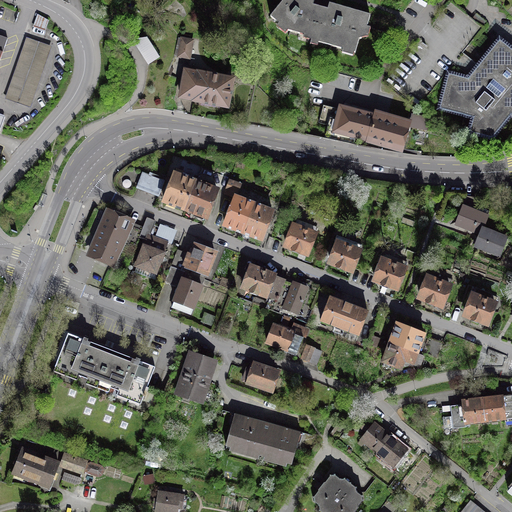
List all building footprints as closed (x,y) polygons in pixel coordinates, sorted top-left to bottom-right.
[(283,0),(270,17),(282,26),(286,21),(290,25),(288,31),(300,34),(301,30),(313,34),(312,37),(320,8),(313,6),(314,0),(283,0)] [(320,8),(312,37),(311,40),(312,40),(313,34),(320,36),(318,42),(348,51),(349,47),(355,49),(354,52),(355,53),(359,39),(361,38),(360,33),(359,33),(361,26),(367,28),(370,15),(329,4),(328,10),(320,8)] [(48,20),(37,14),(33,27),(45,31),(48,20)] [(149,28),(137,34),(148,59),(161,53),(149,28)] [(51,46),(24,38),(4,98),(30,107),(51,46)] [(189,58),(193,41),(182,38),(178,56),(189,58)] [(511,50),(499,40),(468,79),(449,74),(440,109),(465,115),(461,129),(470,131),(470,132),(492,138),(511,115),(511,50)] [(198,73),(185,71),(180,97),(193,99),(193,100),(227,107),(233,79),(198,72),(198,73)] [(342,108),(341,108),(341,111),(324,107),(320,123),(330,125),(326,138),(354,143),(356,135),(368,139),(400,149),(406,126),(389,121),(390,118),(378,115),(379,113),(375,112),(374,117),(342,107),(342,108)] [(429,118),(413,115),(411,127),(427,130),(429,118)] [(163,181),(143,173),(138,186),(158,194),(163,181)] [(171,174),(159,206),(180,214),(193,182),(171,174)] [(240,184),(228,180),(225,188),(237,193),(240,184)] [(203,223),(215,191),(193,182),(180,214),(203,223)] [(474,194),(463,189),(459,199),(470,203),(474,194)] [(43,206),(47,195),(43,193),(38,204),(43,206)] [(243,232),(254,205),(235,197),(224,225),(243,232)] [(254,205),(243,232),(266,241),(277,214),(254,205)] [(456,224),(480,234),(483,228),(486,218),(471,212),(472,209),(463,206),(456,224)] [(92,254),(112,262),(120,240),(136,245),(139,237),(142,230),(128,225),(129,220),(108,212),(92,254)] [(154,220),(147,217),(142,230),(139,237),(146,240),(148,235),(152,237),(155,230),(151,228),(154,220)] [(316,229),(292,219),(282,243),(306,253),(316,229)] [(172,243),(177,228),(161,222),(155,236),(172,243)] [(499,256),(505,240),(490,234),(491,231),(483,228),(480,234),(475,246),(499,256)] [(137,264),(155,272),(166,242),(152,237),(148,235),(146,240),(137,264)] [(361,246),(337,236),(327,261),(352,270),(361,246)] [(214,253),(193,245),(189,256),(177,251),(171,266),(204,278),(214,253)] [(406,263),(382,253),(372,279),(397,288),(406,263)] [(204,278),(171,266),(165,281),(180,286),(183,279),(201,286),(204,278)] [(285,280),(251,266),(242,287),(276,301),(285,280)] [(451,281),(427,271),(417,296),(442,305),(451,281)] [(201,286),(183,279),(180,286),(172,307),(191,314),(201,286)] [(308,289),(293,283),(281,314),(296,320),(308,289)] [(497,298),(471,288),(461,313),(487,323),(497,298)] [(367,311),(329,296),(320,320),(358,334),(367,311)] [(292,330),(273,323),(265,343),(296,354),(306,329),(294,324),(292,330)] [(390,342),(417,353),(424,334),(397,323),(390,342)] [(55,366),(100,384),(113,351),(68,333),(55,366)] [(379,339),(371,336),(368,343),(376,346),(379,339)] [(435,341),(428,338),(423,352),(430,354),(435,341)] [(442,343),(435,341),(430,354),(437,357),(442,343)] [(417,353),(390,342),(383,360),(401,368),(403,362),(408,364),(409,360),(419,364),(423,355),(417,353)] [(321,351),(307,345),(302,358),(316,364),(321,351)] [(113,351),(100,384),(143,401),(156,368),(113,351)] [(215,360),(188,351),(174,391),(200,400),(215,360)] [(278,371),(250,362),(243,383),(271,392),(278,371)] [(511,394),(482,398),(485,421),(511,417),(511,394)] [(453,425),(485,421),(482,398),(450,402),(453,425)] [(301,432),(235,413),(226,446),(291,465),(301,432)] [(361,438),(378,452),(390,437),(374,423),(361,438)] [(406,450),(390,437),(378,452),(394,465),(406,450)] [(58,462),(23,448),(14,471),(49,485),(58,462)] [(89,462),(65,455),(62,466),(85,473),(86,471),(89,462)] [(98,465),(89,462),(86,471),(98,475),(101,474),(103,470),(104,471),(105,464),(99,462),(98,465)] [(356,511),(369,497),(336,471),(312,502),(323,511),(356,511)] [(80,478),(64,473),(63,478),(76,483),(79,482),(80,478)] [(14,486),(0,480),(0,504),(7,507),(14,486)] [(181,511),(185,493),(160,489),(156,511),(181,511)] [(482,511),(470,501),(461,511),(482,511)]
